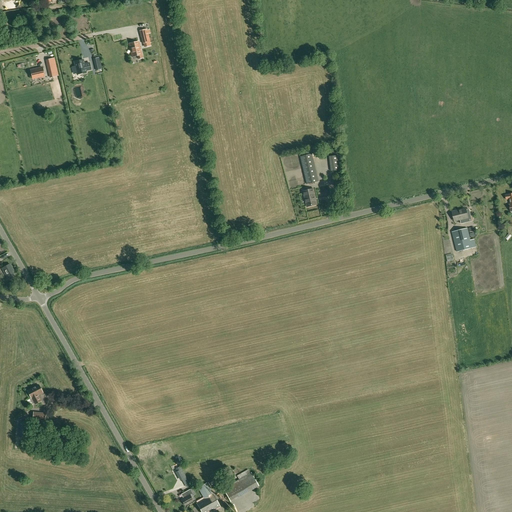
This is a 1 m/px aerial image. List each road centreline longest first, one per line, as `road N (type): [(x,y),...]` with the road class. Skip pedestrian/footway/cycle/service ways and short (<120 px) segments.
road 1 (unclassified): [(39,298),(74,280),(511,177)]
road 2 (unclassified): [(160,511),(39,298)]
